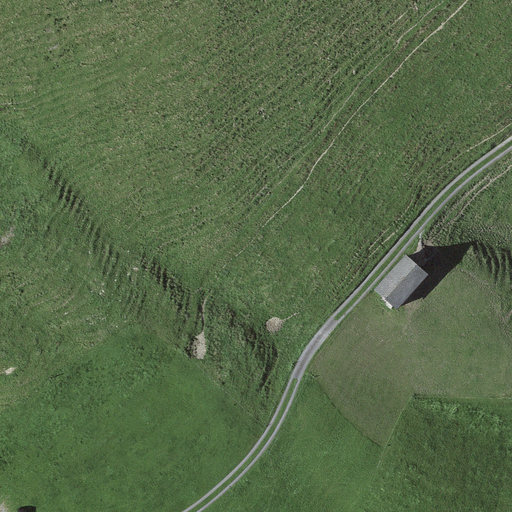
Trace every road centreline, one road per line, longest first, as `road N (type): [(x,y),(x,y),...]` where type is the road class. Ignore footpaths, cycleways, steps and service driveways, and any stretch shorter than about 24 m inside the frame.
road 1 (track): [(0,485),(4,471),(157,357),(251,220),(481,0)]
road 2 (track): [(511,139),(451,189),(326,330),(272,433),(190,511)]
